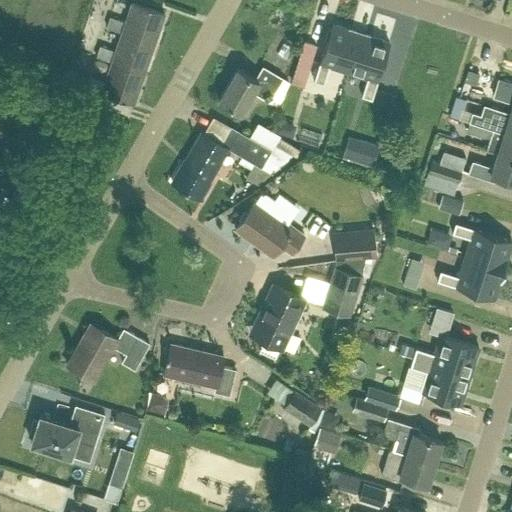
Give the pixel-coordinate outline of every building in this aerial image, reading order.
[(121,30),(154,41),(164,12),(131,0),(125,20),(110,15),(106,25),(121,30)] [(329,64),(348,70),(360,31),(354,29),(332,22),(330,27),(327,26),(323,37),(326,38),(320,59),(319,59),(313,79),(323,82),(329,64)] [(144,70),(154,41),(121,30),(115,49),(100,43),(96,54),(111,59),(144,70)] [(360,31),(348,70),(367,76),(361,94),(371,97),(378,77),(376,77),(388,40),(375,36),(360,31)] [(297,63),(311,68),(318,45),(304,40),(297,63)] [(134,100),(144,70),(111,59),(105,78),(90,73),(86,84),(134,100)] [(269,98),(282,75),(262,64),(255,76),(237,66),(219,97),(240,110),(252,89),(269,98)] [(468,68),(464,80),(475,84),(480,72),(468,68)] [(511,105),(510,111),(511,111),(511,81),(498,78),(493,94),(511,100),(511,105)] [(28,107),(12,90),(0,100),(0,108),(12,121),(28,107)] [(511,111),(510,111),(485,103),(481,115),(472,112),(470,120),(511,133),(511,111)] [(279,118),(275,130),(291,136),(294,127),(291,122),(279,118)] [(257,120),(251,131),(248,135),(271,148),(278,136),(279,133),(274,130),(257,120)] [(511,155),(511,133),(470,120),(467,131),(489,138),(486,147),(498,151),(511,155)] [(227,146),(241,154),(238,159),(251,167),(245,176),(257,182),(292,154),(295,155),(299,149),(288,142),(278,136),(271,148),(248,135),(230,124),(221,141),(201,130),(182,164),(180,163),(171,179),(200,196),(209,180),(208,179),(227,146)] [(359,139),(353,158),(372,164),(378,145),(359,139)] [(439,162),(461,169),(465,156),(443,149),(439,162)] [(511,178),(511,155),(498,151),(493,166),(473,159),(469,171),(493,179),(494,173),(511,178)] [(431,159),(428,171),(458,180),(461,169),(439,162),(431,159)] [(54,211),(62,197),(66,190),(57,185),(45,206),(54,211)] [(457,212),(461,200),(441,193),(437,206),(457,212)] [(275,217),(253,200),(235,226),(272,252),(280,242),(291,250),(304,232),(278,213),(275,217)] [(463,255),(502,267),(511,239),(474,227),(474,226),(454,220),(451,230),(469,236),(463,255)] [(427,225),(424,240),(445,244),(448,229),(427,225)] [(335,259),(363,256),(364,254),(373,253),(372,229),(334,232),(336,256),(335,259)] [(502,267),(463,255),(458,274),(439,268),(436,278),(456,285),(456,284),(493,296),(502,267)] [(363,256),(335,259),(334,264),(321,304),(347,314),(361,269),(363,256)] [(419,273),(406,269),(402,282),(415,286),(419,273)] [(261,318),(255,333),(266,338),(261,349),(275,356),(280,345),(282,346),(305,296),(274,282),(258,317),(261,318)] [(437,305),(434,315),(449,320),(452,310),(437,305)] [(117,336),(97,325),(90,321),(84,331),(66,362),(93,378),(113,344),(126,351),(123,356),(136,363),(149,341),(123,326),(117,336)] [(412,355),(469,373),(478,344),(439,332),(433,351),(415,345),(415,346),(401,341),(398,351),(412,355)] [(229,392),(234,367),(221,364),(223,354),(170,342),(164,370),(215,383),(214,388),(229,392)] [(460,401),(469,373),(412,355),(409,364),(418,367),(427,370),(423,383),(421,389),(423,390),(460,401)] [(418,367),(409,364),(400,394),(420,401),(423,390),(421,389),(423,383),(427,370),(418,367)] [(264,389),(279,399),(288,386),(273,375),(264,389)] [(364,397),(387,405),(387,404),(395,407),(399,394),(369,384),(364,397)] [(321,406),(293,387),(282,406),(309,424),(321,406)] [(352,408),(383,418),(387,405),(364,397),(357,395),(352,408)] [(94,442),(104,411),(74,402),(68,422),(39,413),(37,418),(33,417),(28,433),(32,435),(30,441),(44,445),(43,449),(59,454),(60,450),(75,455),(80,438),(94,442)] [(134,428),(138,417),(117,411),(113,421),(134,428)] [(406,452),(434,460),(441,439),(417,431),(419,426),(387,416),(382,432),(409,441),(406,451),(406,452)] [(340,432),(319,425),(312,444),(333,452),(340,432)] [(125,468),(132,449),(120,446),(114,465),(125,468)] [(403,474),(427,482),(434,460),(406,452),(406,451),(389,446),(381,472),(402,479),(403,474)] [(337,472),(333,486),(353,492),(358,478),(337,472)] [(381,502),(385,489),(366,483),(362,496),(381,502)] [(358,511),(424,511),(398,503),(395,511),(384,511),(383,511),(382,511),(366,511),(359,510),(358,511)]
